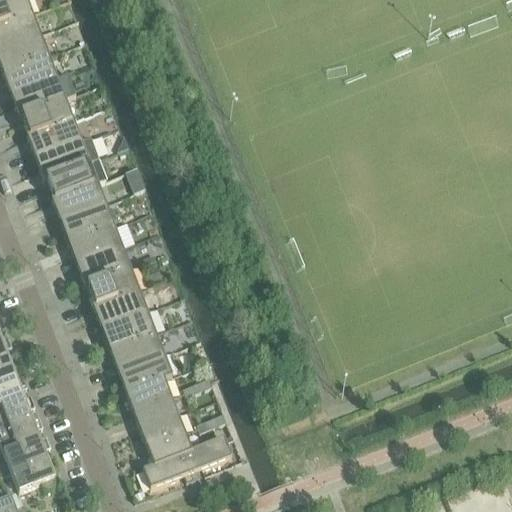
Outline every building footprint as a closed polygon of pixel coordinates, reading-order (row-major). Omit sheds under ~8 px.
[(0,32),(31,20),(23,0),(18,0),(0,7),(0,32)] [(0,56),(39,42),(31,20),(0,32),(0,56)] [(0,77),(1,81),(47,63),(39,42),(0,56),(0,57),(4,68),(0,68),(0,77)] [(16,100),(56,85),(47,63),(1,81),(6,92),(12,89),(16,100)] [(18,124),(45,113),(64,106),(56,85),(16,100),(20,110),(14,113),(18,124)] [(26,145),(72,127),(64,106),(45,113),(18,124),(18,125),(20,124),(24,133),(28,132),(32,142),(26,144),(26,145)] [(41,164),(80,148),(72,127),(26,145),(30,156),(37,153),(41,164)] [(42,187),(89,170),(80,148),(41,164),(45,174),(38,177),(42,187)] [(51,208),(97,191),(106,187),(98,166),(89,170),(42,187),(43,188),(45,188),(49,197),(53,196),(57,205),(50,208),(51,208)] [(65,227),(105,212),(97,191),(51,208),(55,219),(61,216),(65,227)] [(67,251),(113,233),(105,212),(65,227),(70,238),(63,240),(67,251)] [(82,270),(122,255),(113,233),(67,251),(71,262),(78,259),(82,270)] [(84,294),(130,276),(122,255),(82,270),(86,281),(80,283),(84,294)] [(92,315),(138,297),(130,276),(84,294),(84,295),(86,294),(90,304),(94,302),(98,312),(92,314),(92,315)] [(107,334),(146,319),(138,297),(92,315),(96,326),(103,323),(107,334)] [(108,358),(154,340),(146,319),(107,334),(111,345),(104,347),(108,358)] [(123,377),(163,362),(154,340),(108,358),(113,369),(119,366),(123,377)] [(125,401),(171,383),(163,362),(123,377),(127,388),(121,390),(125,401)] [(6,366),(0,368),(0,391),(14,386),(6,366)] [(132,419),(170,404),(164,387),(171,384),(171,383),(125,401),(132,419)] [(212,393),(208,384),(195,390),(198,398),(212,393)] [(14,386),(0,391),(0,415),(22,407),(14,386)] [(198,398),(195,390),(182,395),(185,403),(198,398)] [(139,437),(177,422),(170,404),(132,419),(139,437)] [(22,407),(0,415),(0,438),(30,427),(22,407)] [(209,425),(212,434),(225,428),(222,420),(209,425)] [(146,455),(184,440),(177,422),(139,437),(146,455)] [(212,434),(209,425),(195,431),(199,439),(212,434)] [(30,427),(0,438),(0,461),(37,447),(30,427)] [(146,455),(152,472),(153,472),(183,461),(190,458),(190,457),(184,440),(146,455)] [(183,461),(193,486),(199,483),(197,477),(231,464),(223,444),(190,457),(190,458),(183,461)] [(9,482),(45,467),(37,447),(0,461),(0,484),(2,484),(9,482)] [(193,486),(183,461),(153,472),(152,472),(142,476),(150,495),(183,482),(186,489),(193,486)] [(45,467),(9,482),(17,502),(39,493),(40,495),(41,496),(42,497),(43,497),(44,498),(46,498),(47,498),(48,498),(50,497),(51,496),(52,495),(53,494),(53,492),(53,490),(53,489),(45,467)] [(146,504),(143,498),(134,501),(136,508),(146,504)] [(0,506),(0,511),(13,511),(10,503),(0,506)]
